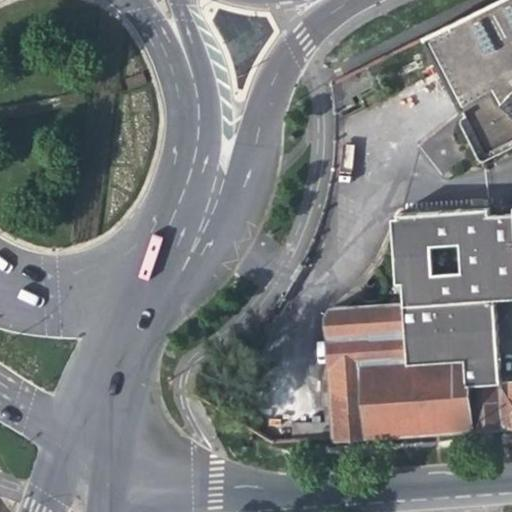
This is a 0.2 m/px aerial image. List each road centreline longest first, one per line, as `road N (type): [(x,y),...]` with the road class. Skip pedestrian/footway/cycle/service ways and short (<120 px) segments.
road 1 (primary): [(109,462),(202,493),(511,473)]
road 2 (primary): [(165,254),(241,189),(279,64),(326,0)]
road 3 (primary): [(165,254),(196,158),(201,107),(190,51),(161,0)]
road 4 (primary): [(0,269),(66,294),(115,283),(165,254)]
